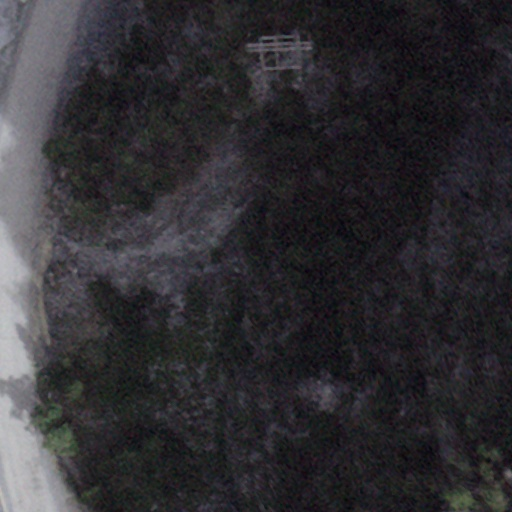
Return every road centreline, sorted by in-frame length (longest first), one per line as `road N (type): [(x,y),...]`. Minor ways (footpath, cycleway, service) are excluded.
road 1 (unclassified): [(0,268),(24,511)]
road 2 (unclassified): [(46,0),(13,118),(0,226)]
